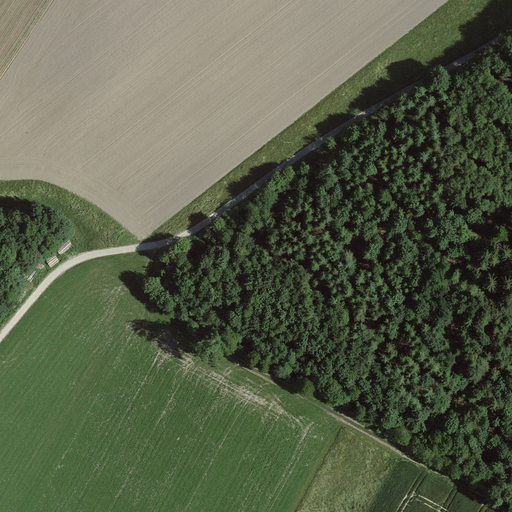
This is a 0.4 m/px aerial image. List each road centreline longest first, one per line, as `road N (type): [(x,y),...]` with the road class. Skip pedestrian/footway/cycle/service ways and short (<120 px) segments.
road 1 (track): [(0,335),(74,260),(194,228),(511,30)]
road 2 (track): [(511,507),(173,319),(151,293),(147,262),(165,241)]
